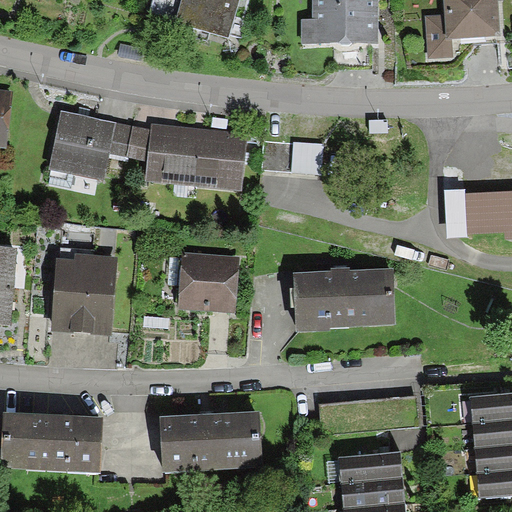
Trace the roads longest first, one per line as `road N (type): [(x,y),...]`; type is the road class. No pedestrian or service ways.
road 1 (residential): [(0,53),(287,105),(511,99)]
road 2 (residential): [(407,368),(171,383),(0,378)]
